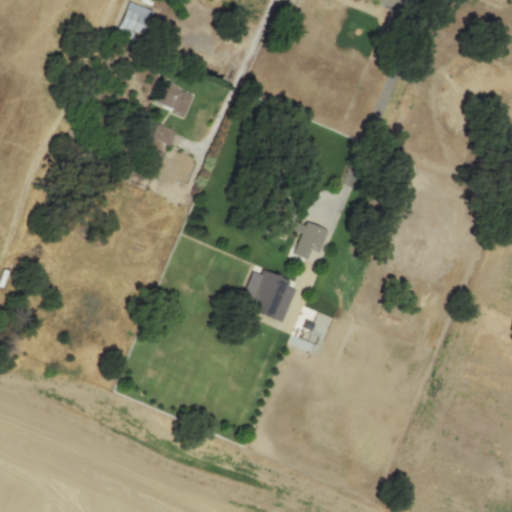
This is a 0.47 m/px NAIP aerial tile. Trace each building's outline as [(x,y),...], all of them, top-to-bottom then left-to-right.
[(139,37),(149,11),(126,1),(115,27),(139,37)] [(190,92),(155,81),(149,103),(183,113),(190,92)] [(173,131),(153,122),(146,136),(166,146),(173,131)] [(152,164),(161,163),(160,150),(151,151),(152,164)] [(290,219),(302,224),(304,220),(325,229),(316,251),(308,248),(304,258),(291,252),(299,232),(287,227),(283,235),(251,222),(265,190),(297,203),(290,219)] [(250,270),(236,303),(279,321),(293,288),(285,285),(287,280),(260,268),(258,273),(250,270)] [(318,317),(321,307),(302,301),(299,311),(318,317)]
